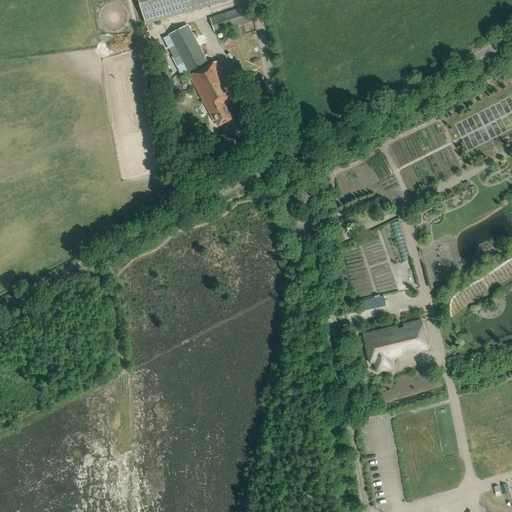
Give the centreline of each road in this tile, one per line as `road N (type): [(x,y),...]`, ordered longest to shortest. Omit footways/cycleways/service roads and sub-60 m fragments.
road 1 (tertiary): [(0,306),(511,38)]
road 2 (track): [(295,153),(343,420)]
road 3 (track): [(128,450),(119,339),(89,259)]
